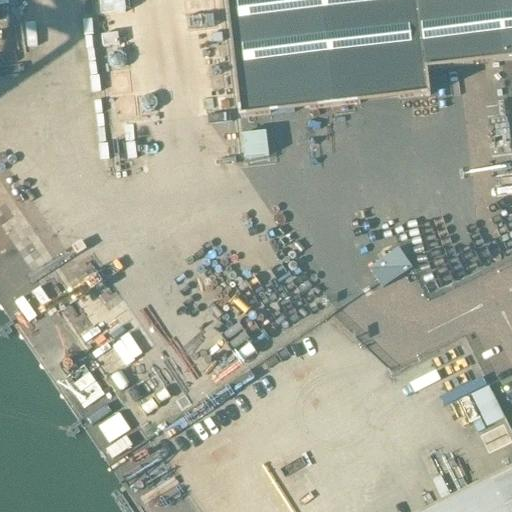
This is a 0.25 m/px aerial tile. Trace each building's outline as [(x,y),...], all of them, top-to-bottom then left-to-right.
[(511,0),(225,0),(236,83),(240,120),(429,97),(426,72),(500,63),(511,61),(511,0)] [(28,178),(45,179),(50,118),(33,117),(28,178)] [(265,134),(240,136),(243,160),(267,157),(265,134)] [(382,290),(408,271),(411,270),(397,249),(368,270),(378,285),(382,290)] [(247,354),(228,330),(203,349),(222,374),(247,354)] [(488,427),(505,419),(489,386),(472,395),(488,427)] [(511,511),(511,475),(442,510),(436,511),(511,511)]
